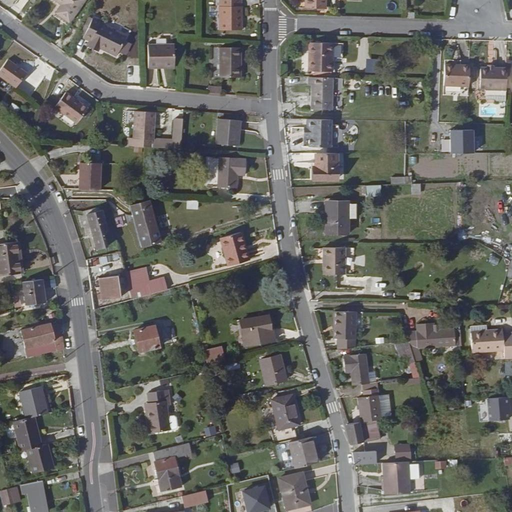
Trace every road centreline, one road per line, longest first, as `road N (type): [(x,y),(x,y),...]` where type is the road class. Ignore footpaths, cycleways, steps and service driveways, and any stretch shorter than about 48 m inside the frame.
road 1 (residential): [(271,107),(290,265),(344,447),(348,511)]
road 2 (tertiary): [(0,143),(49,203),(64,242),(94,442),(95,511)]
road 3 (residential): [(271,107),(105,94),(0,16)]
road 4 (residential): [(269,26),(474,29)]
